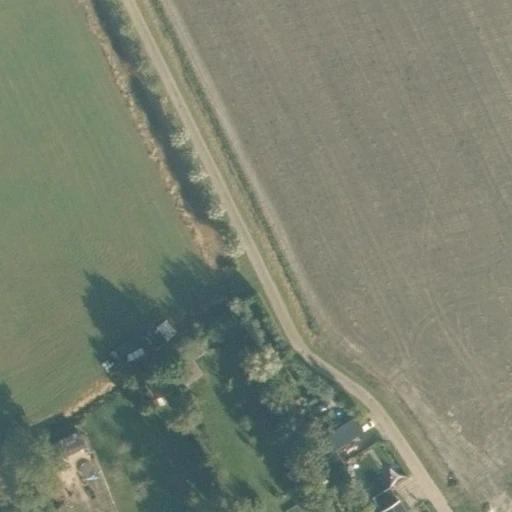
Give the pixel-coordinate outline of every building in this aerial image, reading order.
[(184,386),(201,374),(192,360),(208,349),(200,337),(166,360),(184,386)] [(166,389),(154,394),(156,400),(169,394),(167,390),(166,389)] [(330,448),(332,452),(362,432),(352,418),(323,438),(330,448)] [(86,447),(78,432),(42,449),(49,462),(73,450),(74,452),(86,447)] [(307,444),(312,455),(326,449),(327,450),(330,448),(323,438),(322,438),(321,437),(307,444)] [(317,467),(311,471),(315,476),(321,472),(317,467)] [(411,511),(394,488),(374,502),(380,511),(411,511)]
